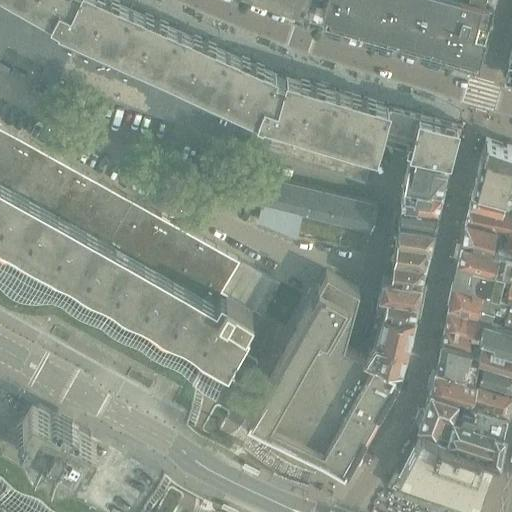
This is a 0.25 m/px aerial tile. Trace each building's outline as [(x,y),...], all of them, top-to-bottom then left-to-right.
[(381,135),(390,102),(286,73),(285,75),(119,0),(0,0),(0,52),(7,40),(46,62),(41,75),(71,85),(365,180),(381,135)] [(356,25),(363,0),(323,0),(322,4),(326,5),(324,15),(356,25)] [(394,0),(363,0),(356,25),(385,33),(394,0)] [(425,0),(394,0),(385,33),(414,41),(425,0)] [(485,29),(488,16),(492,0),(425,0),(414,41),(455,53),(454,57),(478,64),(488,30),(485,29)] [(459,122),(390,102),(381,135),(412,143),(433,149),(436,139),(453,143),(459,122)] [(0,234),(227,362),(256,310),(220,290),(238,259),(186,230),(186,229),(0,124),(0,234)] [(511,147),(486,138),(481,158),(511,165),(511,147)] [(436,139),(433,149),(451,153),(453,143),(436,139)] [(441,189),(451,153),(433,149),(412,143),(404,180),(441,189)] [(227,186),(247,191),(252,170),(196,156),(191,177),(227,186)] [(477,173),(511,181),(511,165),(481,158),(477,173)] [(303,235),(303,237),(307,238),(307,237),(335,244),(335,245),(365,252),(378,200),(252,170),(247,191),(245,198),(247,198),(243,210),(247,212),(247,211),(275,223),(274,224),(273,224),(273,226),(277,227),(277,226),(305,230),(304,235),(303,235)] [(472,189),(511,199),(511,181),(477,173),(472,189)] [(401,198),(437,206),(441,189),(404,180),(401,198)] [(472,189),(469,203),(500,212),(510,204),(511,199),(472,189)] [(401,198),(397,231),(430,239),(437,206),(401,198)] [(491,249),(493,238),(496,229),(509,232),(510,228),(511,219),(511,203),(510,204),(500,212),(469,203),(461,241),(491,249)] [(511,228),(510,228),(509,232),(496,229),(493,238),(506,240),(505,247),(511,249),(511,228)] [(397,231),(394,255),(424,262),(430,239),(397,231)] [(491,249),(461,241),(457,259),(488,267),(511,272),(511,252),(505,251),(491,249)] [(421,281),(424,262),(394,255),(392,273),(421,281)] [(511,294),(511,272),(488,267),(457,259),(453,278),(509,294),(511,294)] [(395,368),(365,354),(344,344),(359,287),(327,269),(318,285),(246,415),(272,430),(269,435),(268,436),(276,443),(285,449),(294,455),(304,459),(315,462),(315,461),(318,456),(344,470),(380,405),(379,405),(395,378),(391,375),(395,368)] [(392,273),(383,271),(379,289),(380,290),(417,297),(421,281),(392,273)] [(448,302),(485,313),(484,314),(511,322),(511,313),(505,312),(509,294),(453,278),(448,302)] [(0,476),(64,511),(135,511),(138,510),(153,491),(165,472),(177,449),(187,424),(192,405),(193,403),(197,379),(196,378),(51,297),(43,298),(36,298),(33,297),(26,296),(18,294),(12,291),(10,290),(4,286),(0,282),(0,476)] [(384,310),(414,314),(417,297),(380,290),(376,307),(384,309),(384,310)] [(476,334),(484,314),(485,313),(448,302),(442,336),(464,343),(468,333),(476,334)] [(405,350),(414,314),(384,310),(375,336),(405,350)] [(511,322),(484,314),(476,334),(468,333),(464,343),(469,345),(467,353),(478,356),(511,366),(511,322)] [(375,336),(365,354),(395,368),(400,371),(405,350),(375,336)] [(474,376),(478,356),(467,353),(469,345),(464,343),(442,336),(436,365),(474,376)] [(511,366),(478,356),(474,376),(511,387),(511,366)] [(507,411),(511,393),(511,391),(436,369),(430,388),(465,398),(471,400),(476,402),(476,403),(507,411)] [(497,454),(503,428),(461,416),(465,398),(430,388),(423,409),(418,411),(415,420),(417,425),(420,426),(435,432),(441,436),(497,454)] [(476,402),(471,400),(465,398),(461,416),(503,428),(503,425),(506,424),(508,416),(506,414),(507,411),(476,403),(476,402)] [(471,511),(491,455),(492,456),(496,457),(497,454),(441,436),(435,432),(420,426),(390,483),(438,501),(470,511),(471,511)] [(284,477),(229,447),(204,492),(239,511),(287,511),(302,487),(284,477)]
